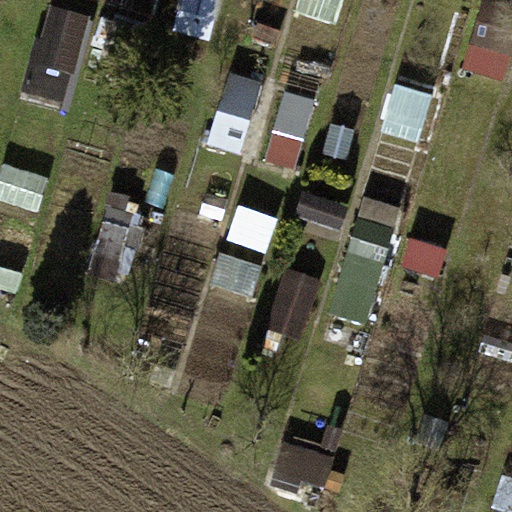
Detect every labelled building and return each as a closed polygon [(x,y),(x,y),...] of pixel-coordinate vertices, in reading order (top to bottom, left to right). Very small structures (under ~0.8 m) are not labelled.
[(188,0),(182,30),(223,38),(230,0),(188,0)] [(310,0),(307,18),(343,27),(349,0),(310,0)] [(503,81),(511,50),(511,9),(491,3),(471,71),(503,81)] [(56,11),(30,95),(74,109),(100,24),(56,11)] [(230,77),(221,150),(254,154),(263,81),(230,77)] [(399,88),(386,136),(426,147),(440,99),(399,88)] [(274,164),(303,173),(324,101),(295,92),(274,164)] [(337,318),(373,330),(408,220),(372,209),(337,318)] [(292,275),(277,331),(309,339),(324,283),(292,275)]
